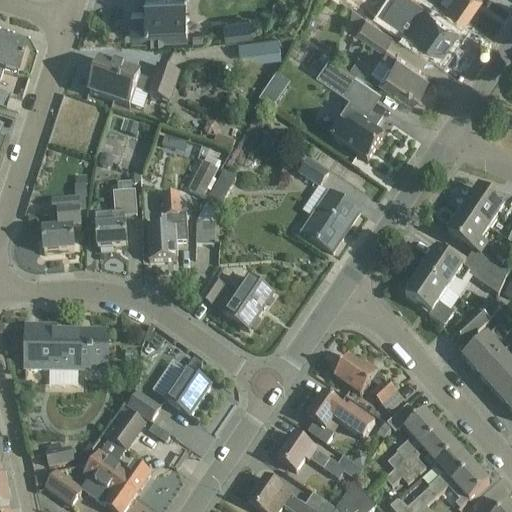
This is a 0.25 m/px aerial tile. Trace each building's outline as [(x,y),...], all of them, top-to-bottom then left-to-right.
[(133,39),(153,38),(188,38),(186,0),(175,0),(165,0),(145,1),(146,13),(132,14),(133,39)] [(450,0),(446,6),(449,9),(466,20),(479,0),(450,0)] [(366,19),(363,23),(357,32),(379,48),(389,35),(366,19)] [(226,43),(252,40),(250,23),(224,26),(226,43)] [(0,82),(3,74),(17,78),(26,50),(0,41),(0,82)] [(279,41),(263,43),(265,59),(281,57),(279,41)] [(387,50),(381,59),(372,72),(412,100),(427,77),(397,56),(387,50)] [(329,57),(316,75),(343,93),(355,75),(329,57)] [(108,103),(129,110),(136,92),(147,97),(146,99),(171,106),(180,76),(177,75),(158,69),(153,84),(140,80),(140,78),(100,64),(89,96),(108,103)] [(285,69),(269,86),(282,99),(298,83),(285,69)] [(0,94),(0,109),(6,111),(10,98),(0,94)] [(273,112),(279,103),(266,94),(259,103),(273,112)] [(347,116),(331,140),(368,165),(385,139),(373,131),(382,118),(350,97),(340,111),(347,116)] [(214,124),(207,125),(204,132),(209,138),(216,137),(219,130),(214,124)] [(166,138),(162,149),(185,156),(188,145),(166,138)] [(217,138),(214,146),(232,153),(235,145),(217,138)] [(103,171),(109,172),(113,168),(114,163),(110,158),(104,158),(100,162),(99,167),(103,171)] [(207,160),(204,167),(217,173),(220,167),(207,160)] [(320,189),(328,176),(308,163),(300,175),(320,189)] [(203,166),(189,194),(204,201),(218,174),(217,173),(204,167),(203,166)] [(237,181),(224,174),(196,226),(195,248),(214,249),(215,226),(237,181)] [(129,185),(135,188),(141,185),(140,178),(134,176),(129,179),(129,185)] [(81,232),(80,214),(86,213),(85,201),(86,201),(86,188),(87,188),(87,178),(76,179),(76,188),(75,188),(76,202),(53,204),(54,218),(59,217),(60,232),(43,233),(45,257),(75,254),(73,232),(81,232)] [(511,213),(479,191),(464,214),(491,232),(499,220),(506,224),(511,214),(511,213)] [(128,250),(126,230),(125,220),(138,219),(136,195),(114,196),(116,216),(112,217),(96,217),(96,230),(98,252),(128,250)] [(361,216),(344,205),(330,196),(304,235),(313,241),(312,243),(333,257),(361,216)] [(188,245),(187,225),(187,216),(181,216),(179,197),(164,197),(165,218),(161,218),(162,231),(147,232),(148,245),(149,264),(177,263),(176,245),(188,245)] [(491,232),(464,214),(448,237),(474,254),(468,262),(504,286),(509,274),(483,257),(489,249),(482,245),(491,232)] [(437,253),(421,276),(448,294),(457,281),(463,286),(469,278),(498,299),(504,286),(468,262),(463,270),(437,253)] [(439,307),(448,294),(421,276),(406,299),(431,316),(429,320),(445,330),(454,317),(439,307)] [(223,316),(250,334),(275,298),(248,280),(223,316)] [(201,300),(212,308),(224,289),(214,282),(201,300)] [(488,303),(479,316),(490,323),(499,310),(488,303)] [(460,351),(490,323),(479,316),(451,341),(460,351)] [(511,316),(498,329),(505,337),(511,331),(511,316)] [(26,330),(25,372),(108,374),(108,335),(90,335),(90,339),(80,339),(80,335),(56,335),(56,331),(26,330)] [(149,334),(145,344),(151,348),(157,339),(149,334)] [(488,338),(478,347),(463,361),(478,377),(503,354),(488,338)] [(478,377),(492,393),(511,375),(511,364),(503,354),(478,377)] [(335,380),(351,391),(361,398),(371,385),(379,390),(372,397),(390,416),(404,403),(378,375),(366,366),(364,370),(349,360),(335,380)] [(190,421),(212,390),(187,373),(166,404),(190,421)] [(511,375),(492,393),(507,409),(511,404),(511,375)] [(364,441),(368,435),(374,426),(350,409),(347,413),(342,410),(343,409),(324,396),(307,421),(315,427),(309,436),(327,449),(334,439),(326,434),(335,421),(364,441)] [(150,427),(160,412),(138,397),(128,411),(150,427)] [(396,436),(416,417),(408,408),(387,427),(396,436)] [(425,414),(418,420),(404,432),(413,442),(397,456),(398,457),(388,466),(395,474),(416,454),(420,450),(441,432),(425,414)] [(136,467),(128,477),(115,468),(145,429),(128,416),(100,458),(99,457),(91,467),(136,499),(151,478),(136,467)] [(457,450),(441,432),(420,450),(429,459),(424,463),(432,472),(437,468),(457,450)] [(305,461),(339,484),(343,476),(356,485),(363,474),(343,461),(338,468),(317,453),(295,438),(294,440),(289,437),(288,439),(292,442),(287,450),(283,448),(277,457),(280,460),(278,463),(296,475),(305,461)] [(49,449),(50,456),(61,454),(59,446),(49,449)] [(392,511),(425,511),(427,511),(449,490),(473,467),(457,450),(437,468),(444,477),(429,491),(430,492),(407,511),(399,503),(391,510),(392,511)] [(71,452),(61,454),(50,456),(47,457),(49,469),(74,464),(71,452)] [(395,474),(385,483),(392,491),(402,482),(408,489),(426,473),(417,463),(420,459),(416,454),(395,474)] [(109,511),(127,511),(136,499),(91,467),(84,478),(90,483),(83,493),(106,509),(109,511)] [(459,511),(460,511),(469,504),(489,486),(473,467),(449,490),(460,503),(455,507),(459,511)] [(72,510),(83,494),(57,476),(45,492),(72,510)] [(5,479),(0,479),(0,507),(9,506),(5,479)] [(334,511),(313,497),(306,509),(288,496),(266,481),(249,506),(257,511),(283,511),(284,511),(286,511),(334,511)] [(355,486),(336,511),(375,511),(377,511),(355,486)]
